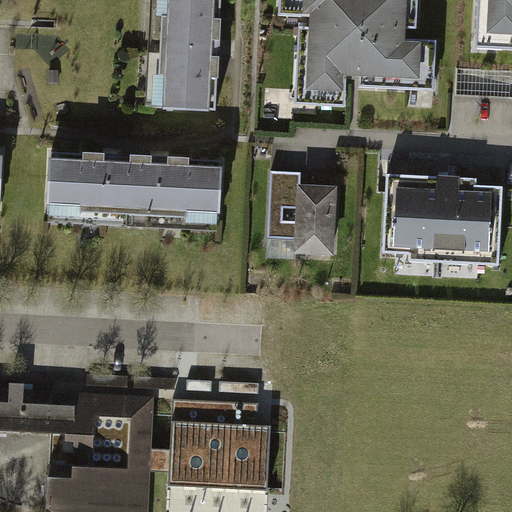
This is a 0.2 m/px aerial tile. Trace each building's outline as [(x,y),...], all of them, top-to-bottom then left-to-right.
[(216,2),(167,0),(161,0),(156,126),(210,129),(216,2)] [(397,47),(399,0),(302,0),(301,23),(309,24),(304,98),(338,101),(339,80),(413,85),(416,49),(397,47)] [(511,0),(483,0),(481,39),(511,40),(511,0)] [(94,155),(52,153),(50,208),(221,216),(224,162),(175,159),(94,155)] [(477,179),(387,175),(383,252),(410,254),(410,261),(499,265),(503,187),(477,186),(477,179)] [(267,263),(339,265),(341,192),(302,191),(302,178),(269,177),(267,263)] [(128,376),(89,375),(88,385),(128,386),(128,376)] [(175,378),(136,377),(135,388),(175,389),(175,378)] [(54,405),(54,392),(24,391),(24,384),(11,383),(10,390),(0,390),(0,430),(26,431),(26,424),(53,425),(54,405)] [(151,449),(154,398),(62,394),(61,405),(60,433),(66,433),(66,440),(65,460),(56,460),(56,473),(49,472),(48,506),(57,511),(147,511),(150,472),(171,473),(171,486),(278,492),(280,425),(266,424),(267,404),(174,399),(172,450),(151,449)] [(53,425),(26,424),(26,431),(51,433),(49,472),(56,473),(56,460),(65,460),(66,440),(66,433),(60,433),(61,405),(54,405),(53,425)]
